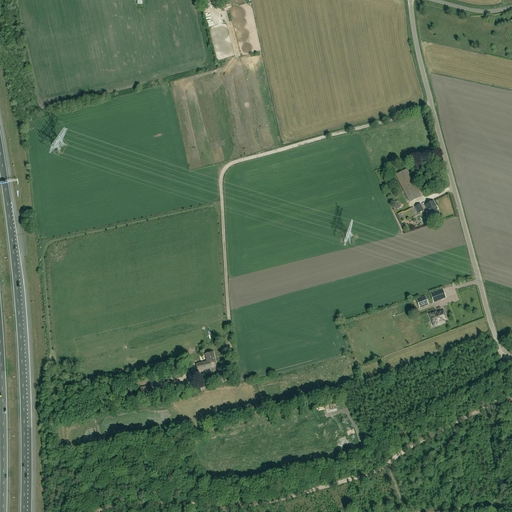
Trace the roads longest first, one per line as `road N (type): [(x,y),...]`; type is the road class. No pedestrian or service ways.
road 1 (unclassified): [(234,379),(225,167),(430,103)]
road 2 (track): [(97,511),(140,503),(273,501),(378,469),(499,399)]
road 3 (motorway): [(23,511),(19,317),(0,151)]
road 4 (residential): [(511,358),(495,338),(430,103)]
